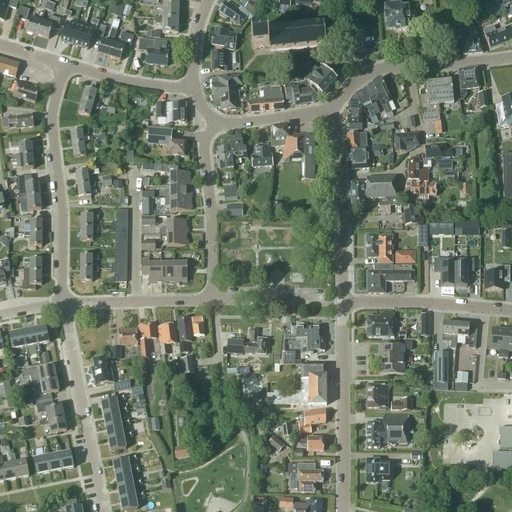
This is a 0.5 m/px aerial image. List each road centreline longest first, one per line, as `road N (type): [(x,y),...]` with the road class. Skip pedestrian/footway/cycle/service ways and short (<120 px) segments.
road 1 (residential): [(62,303),(63,214),(50,120),(66,65)]
road 2 (residential): [(103,511),(62,303)]
road 3 (residential): [(341,511),(341,303)]
road 4 (residential): [(214,300),(206,156),(216,120)]
road 5 (residential): [(338,177),(389,174),(421,150),(408,68)]
road 6 (residential): [(511,309),(341,303)]
road 7 (residential): [(214,300),(62,303)]
road 8 (residential): [(194,86),(143,84),(66,65)]
road 9 (residential): [(341,303),(214,300)]
road 10 (residential): [(341,303),(338,177)]
